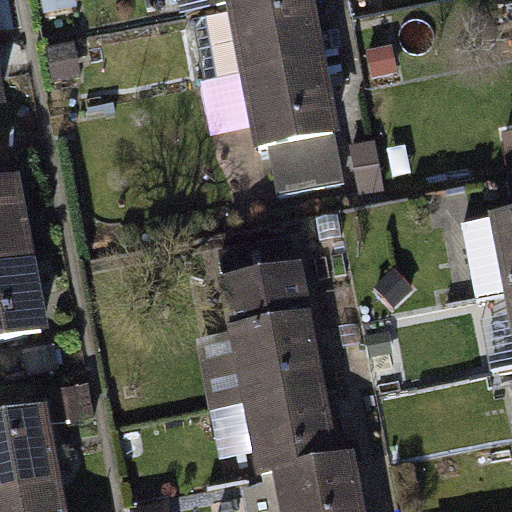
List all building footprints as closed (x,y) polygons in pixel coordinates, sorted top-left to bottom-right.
[(57,0),(58,12),(82,11),(81,0),(57,0)] [(188,0),(192,19),(215,15),(231,12),(293,0),(188,0)] [(244,78),(246,86),(334,69),(320,0),(293,0),(231,12),(234,26),(194,34),(204,86),(244,78)] [(390,0),(362,0),(366,17),(392,13),(390,0)] [(0,109),(11,108),(0,50),(0,109)] [(79,52),(55,56),(62,94),(86,89),(79,52)] [(257,143),(260,161),(272,159),(280,205),(349,191),(340,145),(349,144),(334,69),(246,86),(206,94),(216,150),(257,143)] [(480,307),(503,302),(511,300),(511,185),(510,186),(511,194),(511,223),(465,233),(480,307)] [(0,271),(38,264),(24,190),(0,194),(0,271)] [(0,348),(53,339),(38,264),(0,271),(0,348)] [(220,420),(245,415),(334,398),(310,277),(231,292),(240,339),(231,341),(233,352),(208,356),(220,420)] [(487,329),(497,381),(511,377),(511,300),(503,302),(507,325),(487,329)] [(256,471),(259,489),(276,486),(348,472),(334,398),(245,415),(249,438),(231,441),(237,475),(256,471)] [(0,428),(0,505),(68,492),(53,418),(0,428)] [(276,486),(281,511),(373,511),(365,469),(348,472),(276,486)] [(0,505),(0,511),(71,511),(68,492),(0,505)]
